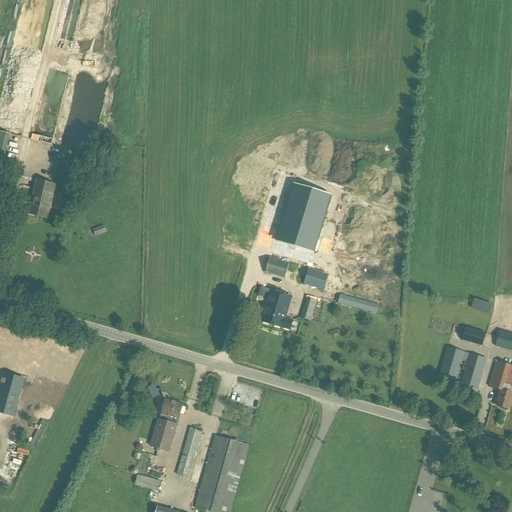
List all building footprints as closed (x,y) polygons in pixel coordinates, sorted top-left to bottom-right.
[(28,0),(0,131),(0,133),(29,139),(58,0),(28,0)] [(102,53),(113,0),(71,0),(63,36),(69,37),(67,46),(102,53)] [(98,131),(113,62),(88,57),(69,148),(80,151),(83,135),(88,136),(89,129),(98,131)] [(0,133),(0,165),(5,166),(12,136),(0,133)] [(32,134),(30,141),(52,146),(54,139),(32,134)] [(37,181),(29,216),(46,220),(49,210),(54,186),(37,181)] [(313,252),(330,196),(293,185),(291,194),(279,232),(277,241),(288,244),(313,252)] [(107,233),(104,227),(93,231),(96,238),(107,233)] [(270,258),(265,272),(285,279),(289,264),(270,258)] [(323,290),(328,275),(309,269),(304,284),(323,290)] [(270,291),(261,322),(290,331),(293,321),(285,318),(291,298),(270,291)] [(340,295),(337,304),(377,315),(379,306),(340,295)] [(309,321),(315,301),(306,298),(304,304),(300,318),(309,321)] [(466,328),(461,342),(481,348),(486,334),(466,328)] [(511,334),(500,331),(495,348),(511,352),(511,334)] [(447,347),(438,379),(455,384),(459,373),(462,362),(465,353),(447,347)] [(469,354),(466,364),(463,374),(460,385),(478,391),(487,359),(469,354)] [(511,366),(496,362),(489,388),(500,391),(496,405),(495,406),(501,408),(500,409),(507,411),(507,410),(509,410),(511,397),(511,393),(508,392),(511,380),(511,366)] [(0,413),(13,417),(19,394),(17,393),(21,380),(6,376),(5,379),(2,378),(2,379),(3,379),(2,383),(1,383),(4,384),(3,389),(1,389),(0,391),(0,413)] [(24,397),(20,407),(44,416),(48,406),(24,397)] [(158,420),(150,447),(169,453),(176,426),(178,420),(179,420),(183,405),(165,400),(161,415),(160,421),(158,420)] [(190,429),(177,475),(188,478),(202,432),(190,429)] [(216,436),(195,508),(208,511),(229,511),(248,445),(216,436)] [(152,461),(155,451),(138,447),(136,457),(152,461)] [(161,483),(138,476),(135,486),(158,492),(161,483)]
